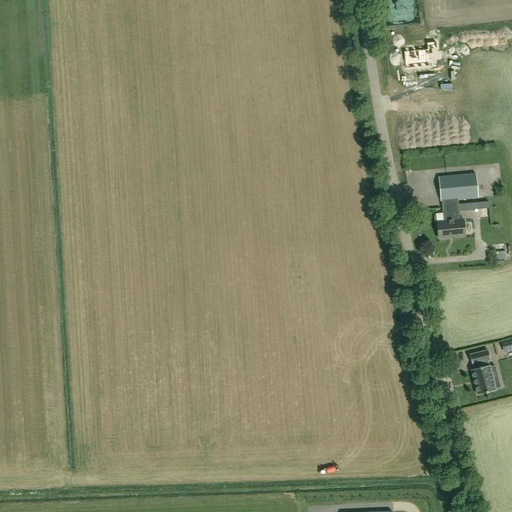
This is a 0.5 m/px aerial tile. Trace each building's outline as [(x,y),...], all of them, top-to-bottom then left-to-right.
[(430,65),(429,53),(433,52),(432,47),(437,47),(437,40),(427,41),(427,48),(404,50),(406,67),(430,65)] [(399,95),(401,103),(421,100),(419,92),(399,95)] [(410,124),(411,166),(414,166),(420,164),(449,164),(449,152),(447,146),(447,140),(444,130),(444,120),(450,118),(450,105),(449,104),(415,105),(407,107),(407,115),(410,124)] [(471,121),(459,121),(460,151),(472,151),(471,121)] [(509,164),(508,143),(474,144),(475,165),(509,164)] [(443,222),(437,223),(438,239),(465,237),(463,220),(460,220),(458,200),(478,198),(475,174),(438,178),(443,222)] [(483,215),(491,213),(490,206),(482,208),(483,215)] [(491,371),(489,365),(486,366),(484,361),(490,360),(488,350),(469,355),(472,365),(473,364),(475,369),(471,370),(477,395),(495,391),(493,380),(498,379),(495,370),(491,371)]
